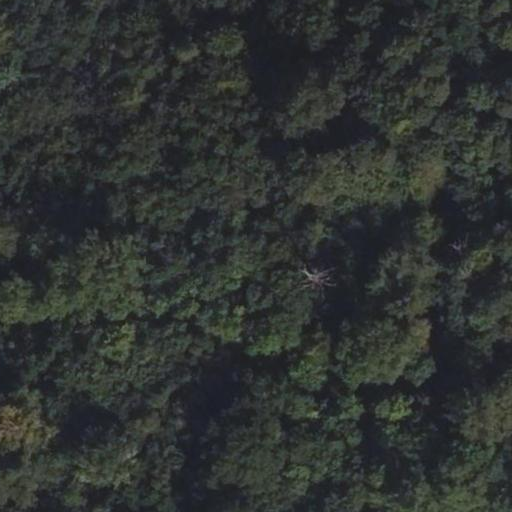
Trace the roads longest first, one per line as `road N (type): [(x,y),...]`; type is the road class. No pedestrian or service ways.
road 1 (unknown): [(0,463),(68,420),(232,360),(414,511)]
road 2 (unknown): [(297,414),(511,246)]
